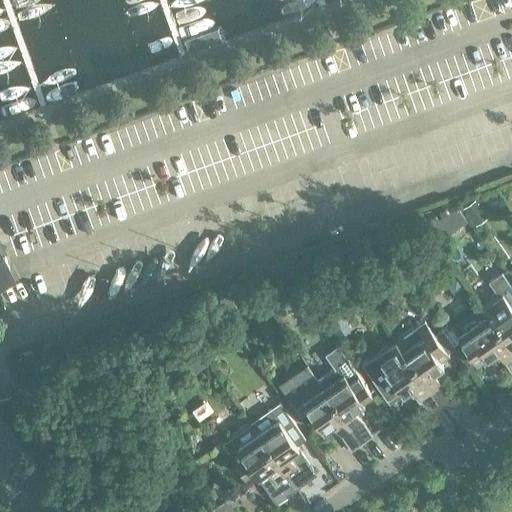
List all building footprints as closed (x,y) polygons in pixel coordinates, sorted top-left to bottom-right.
[(436,242),(465,221),(456,207),(437,221),(434,218),(424,225),(436,242)] [(0,255),(0,288),(14,281),(0,255)] [(511,286),(501,272),(488,281),(497,293),(479,305),(511,351),(511,286)] [(511,351),(479,305),(450,325),(475,361),(484,355),(487,358),(496,351),(511,373),(511,351)] [(341,318),(330,326),(341,341),(352,332),(341,318)] [(443,365),(440,362),(449,356),(446,352),(454,347),(442,329),(434,334),(424,320),(395,340),(441,406),(451,398),(433,372),(443,365)] [(441,406),(395,340),(374,355),(402,394),(412,387),(430,413),(441,406)] [(316,377),(361,442),(372,435),(354,409),(364,402),(361,399),(371,392),(337,344),(324,354),(332,365),(316,377)] [(361,442),(316,377),(287,396),(300,414),(307,409),(323,431),(332,424),(351,450),(361,442)] [(279,402),(250,423),(296,488),(306,481),(303,476),(312,469),(296,445),(305,438),(279,402)] [(275,503),(296,488),(250,423),(221,443),(243,475),(252,469),(275,503)] [(332,471),(347,489),(357,481),(343,463),(332,471)] [(432,496),(429,508),(442,511),(446,500),(432,496)] [(237,511),(227,497),(209,510),(209,511),(237,511)]
